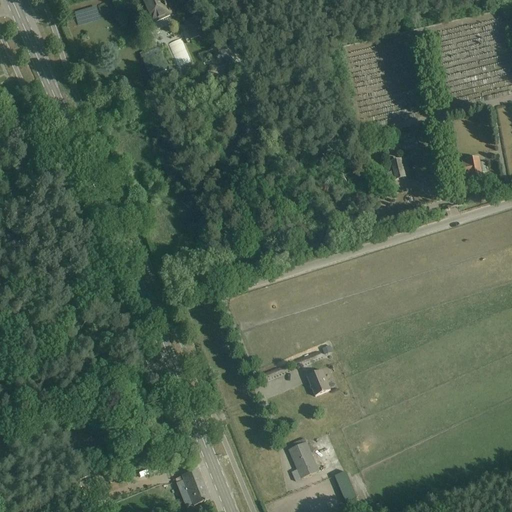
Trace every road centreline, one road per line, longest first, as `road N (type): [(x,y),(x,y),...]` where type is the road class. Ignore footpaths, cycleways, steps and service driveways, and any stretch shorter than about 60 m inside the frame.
road 1 (unclassified): [(151,317),(511,206)]
road 2 (primary): [(151,317),(12,0)]
road 3 (primary): [(228,511),(151,317)]
